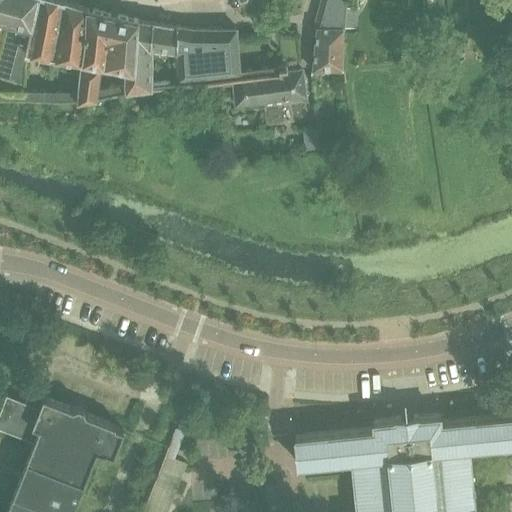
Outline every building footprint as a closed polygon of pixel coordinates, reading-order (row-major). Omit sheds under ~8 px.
[(39,0),(0,0),(0,27),(6,30),(0,53),(0,73),(23,81),(25,81),(27,61),(27,51),(29,51),(39,0)] [(39,0),(29,51),(54,55),(54,57),(56,57),(61,17),(64,0),(39,0)] [(64,0),(61,17),(56,57),(78,60),(87,7),(69,0),(64,0)] [(321,0),(314,26),(317,26),(313,68),(344,65),(345,27),(345,25),(346,15),(347,0),(321,0)] [(87,7),(78,60),(81,60),(77,95),(97,91),(101,62),(109,12),(87,7)] [(101,62),(125,65),(130,66),(135,17),(109,12),(101,62)] [(346,15),(345,25),(357,27),(358,17),(346,15)] [(139,18),(135,17),(130,66),(125,65),(125,78),(126,86),(153,83),(153,65),(154,47),(178,52),(179,24),(139,18)] [(191,26),(179,24),(178,52),(180,80),(233,75),(240,75),(239,67),(235,27),(212,27),(191,26)] [(288,70),(240,75),(233,75),(236,102),(305,95),(302,69),(288,70)] [(71,511),(98,447),(106,450),(107,448),(114,451),(124,427),(116,424),(117,422),(45,394),(44,396),(30,390),(26,401),(9,394),(0,417),(0,422),(36,436),(5,511),(2,511),(0,511),(71,511)] [(410,416),(375,419),(375,427),(297,435),(300,462),(353,456),(358,511),(480,511),(480,509),(475,510),(469,445),(511,440),(511,413),(442,420),(441,413),(410,416)] [(192,419),(181,415),(178,425),(188,429),(192,419)] [(166,452),(143,511),(169,511),(189,461),(166,452)]
